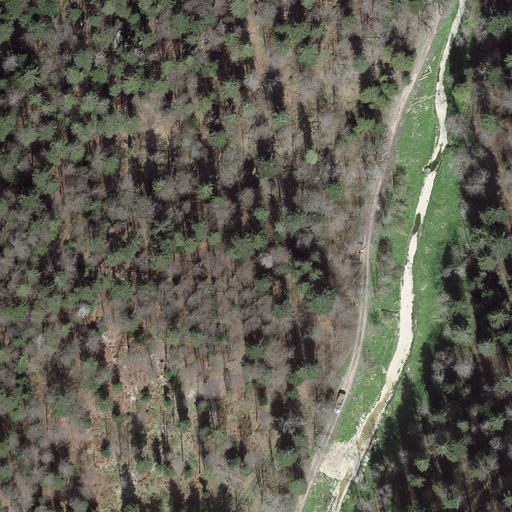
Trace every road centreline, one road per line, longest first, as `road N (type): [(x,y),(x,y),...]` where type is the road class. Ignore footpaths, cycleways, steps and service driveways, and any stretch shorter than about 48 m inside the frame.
road 1 (track): [(361,327),(367,220),(391,125),(444,0)]
road 2 (track): [(511,231),(478,132),(484,0)]
road 3 (track): [(361,327),(331,383),(237,511)]
road 4 (track): [(298,511),(351,375),(361,327)]
